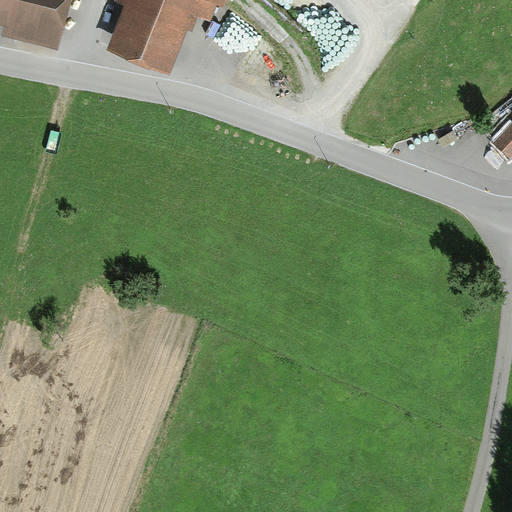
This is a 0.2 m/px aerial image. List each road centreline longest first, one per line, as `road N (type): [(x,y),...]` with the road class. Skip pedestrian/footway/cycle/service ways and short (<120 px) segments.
road 1 (tertiary): [(0,59),(233,112),(478,203),(511,207)]
road 2 (residential): [(511,264),(467,511)]
